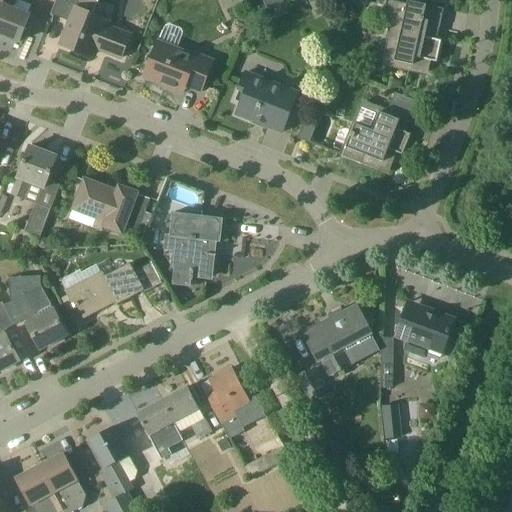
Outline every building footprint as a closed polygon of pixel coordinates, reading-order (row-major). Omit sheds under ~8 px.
[(2,0),(0,6),(0,34),(20,43),(31,16),(15,9),(18,0),(2,0)] [(57,0),(52,15),(70,22),(76,8),(77,9),(80,0),(57,0)] [(282,0),(263,0),(268,10),(284,3),(282,0)] [(410,70),(427,74),(430,61),(437,63),(442,41),(434,39),(436,29),(440,30),(445,10),(427,6),(427,5),(409,1),(408,5),(388,1),(384,19),(392,21),(388,40),(400,42),(395,61),(411,65),(410,70)] [(131,36),(116,31),(103,26),(105,19),(77,9),(76,8),(70,22),(61,46),(90,58),(94,48),(122,59),(131,36)] [(148,67),(144,78),(184,94),(186,87),(202,93),(214,61),(198,54),(197,56),(178,49),(182,36),(180,32),(169,27),(164,29),(164,32),(162,31),(154,53),(148,55),(146,61),(148,67)] [(299,94),(247,73),(236,101),(242,103),(238,114),(255,122),(266,127),(266,126),(283,133),(299,94)] [(403,155),(411,135),(397,129),(400,120),(380,112),(373,131),(356,124),(353,132),(352,132),(350,136),(351,137),(343,157),(361,164),(365,155),(389,164),(394,152),(403,155)] [(308,141),(320,122),(309,116),(297,135),(308,141)] [(58,157),(30,147),(18,179),(19,179),(13,195),(24,200),(31,183),(45,189),(58,157)] [(85,179),(75,206),(107,219),(104,227),(123,235),(139,193),(119,186),(117,192),(85,179)] [(39,238),(50,210),(35,204),(24,232),(39,238)] [(224,219),(173,214),(171,236),(169,249),(173,250),(171,267),(192,270),(191,280),(194,280),(194,278),(213,280),(216,255),(217,255),(217,254),(207,253),(209,240),(221,242),(224,219)] [(145,291),(131,264),(104,278),(102,274),(68,293),(75,305),(73,306),(74,309),(79,306),(85,318),(116,301),(118,305),(145,291)] [(28,293),(4,306),(15,325),(25,320),(27,324),(27,325),(41,350),(68,335),(54,310),(41,286),(28,293)] [(15,325),(4,306),(3,303),(0,304),(0,371),(20,361),(7,336),(7,335),(6,335),(4,331),(15,325)] [(372,339),(370,335),(372,334),(369,328),(374,326),(375,320),(373,315),(367,313),(362,315),(358,307),(304,335),(319,362),(323,360),(331,376),(341,371),(353,364),(367,357),(377,357),(377,336),(372,339)] [(428,312),(426,317),(406,310),(396,337),(408,341),(404,351),(425,359),(429,349),(443,354),(455,320),(427,310),(427,311),(428,312)] [(380,387),(392,387),(393,363),(380,363),(380,387)] [(316,368),(297,378),(310,403),(328,393),(316,368)] [(250,401),(233,369),(210,381),(216,392),(207,397),(230,440),(245,432),(234,410),(250,401)] [(163,401),(180,432),(192,426),(200,440),(213,433),(189,387),(163,401)] [(168,438),(180,432),(163,401),(138,414),(162,460),(176,453),(168,438)] [(381,407),(385,440),(402,438),(398,405),(381,407)] [(130,456),(114,427),(89,441),(105,470),(110,479),(106,481),(110,487),(105,490),(112,502),(106,505),(110,511),(137,511),(128,493),(134,490),(119,462),(130,456)] [(227,439),(218,444),(223,452),(232,448),(227,439)] [(250,479),(291,458),(285,447),(245,467),(250,479)] [(65,453),(40,466),(55,494),(65,511),(75,511),(83,508),(87,496),(79,481),(65,453)] [(65,511),(55,494),(40,466),(16,479),(30,507),(47,498),(50,503),(48,504),(52,511),(65,511)] [(0,511),(12,511),(2,467),(0,468),(0,511)]
